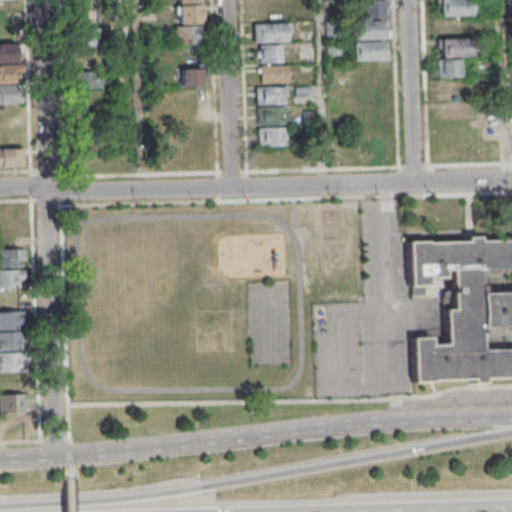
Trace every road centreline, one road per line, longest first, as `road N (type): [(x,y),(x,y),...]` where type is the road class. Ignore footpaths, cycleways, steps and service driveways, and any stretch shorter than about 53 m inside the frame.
road 1 (motorway): [(511,433),(151,497),(0,508)]
road 2 (residential): [(511,178),(0,192)]
road 3 (secondary): [(511,418),(388,421),(53,456)]
road 4 (residential): [(53,456),(47,191)]
road 5 (residential): [(47,191),(43,0)]
road 6 (residential): [(228,0),(234,186)]
road 7 (residential): [(417,181),(410,0)]
